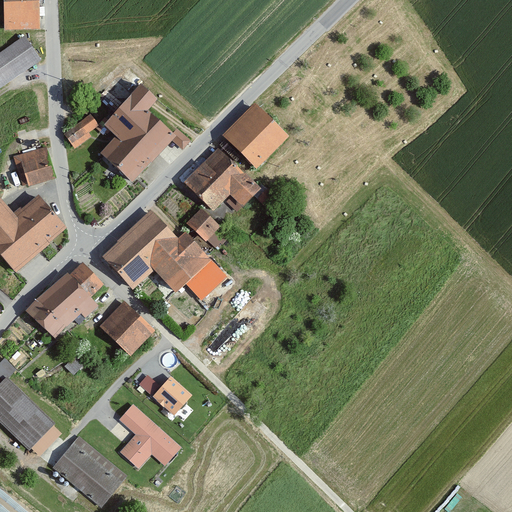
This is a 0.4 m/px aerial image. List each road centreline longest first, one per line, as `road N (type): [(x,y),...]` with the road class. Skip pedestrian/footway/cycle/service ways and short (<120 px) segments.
road 1 (tertiary): [(84,244),(110,236),(346,0)]
road 2 (unclassified): [(52,0),(56,134),(84,244)]
road 3 (tertiary): [(0,335),(84,244)]
